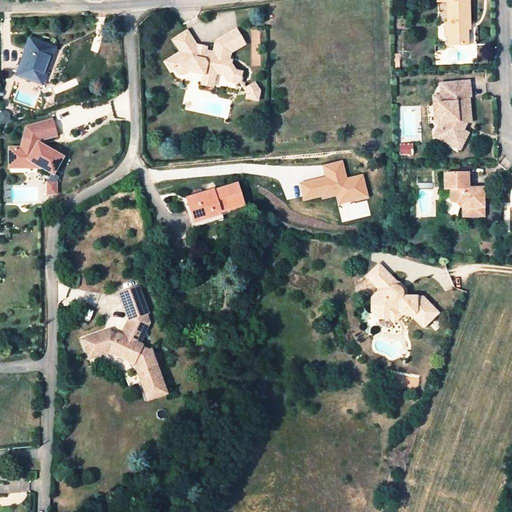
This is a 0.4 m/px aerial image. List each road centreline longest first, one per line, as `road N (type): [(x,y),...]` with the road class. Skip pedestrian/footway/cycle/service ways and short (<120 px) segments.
road 1 (residential): [(127,4),(134,149),(118,172),(63,208),(50,240),(42,511)]
road 2 (unknown): [(11,5),(16,81),(64,92),(99,51),(105,4)]
road 3 (residential): [(502,0),(511,123)]
